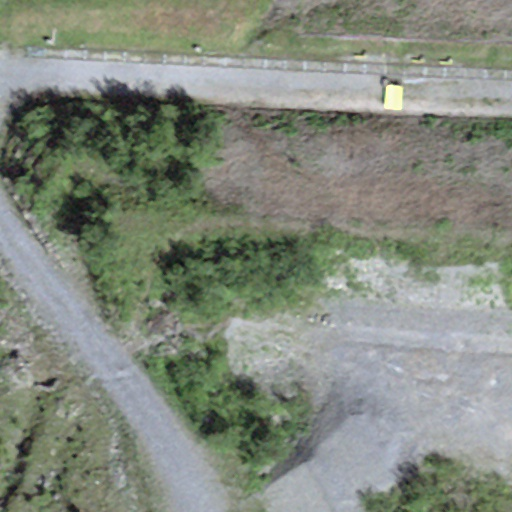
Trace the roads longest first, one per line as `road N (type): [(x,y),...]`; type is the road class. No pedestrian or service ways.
road 1 (track): [(0,77),(511,98)]
road 2 (track): [(0,222),(155,431),(195,511)]
